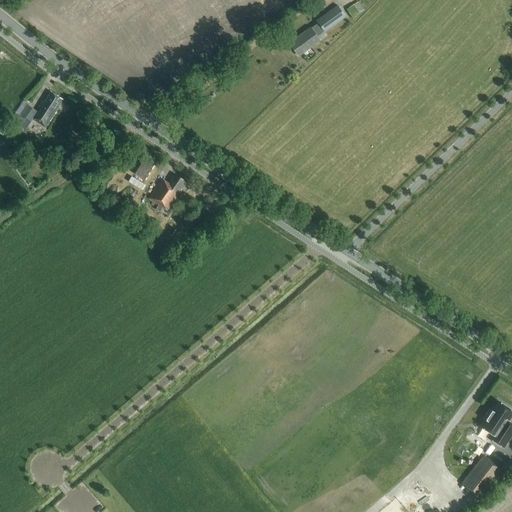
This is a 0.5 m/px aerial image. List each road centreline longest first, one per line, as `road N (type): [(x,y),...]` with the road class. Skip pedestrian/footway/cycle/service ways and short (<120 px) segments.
road 1 (secondary): [(511,359),(0,17)]
road 2 (track): [(137,114),(0,217)]
